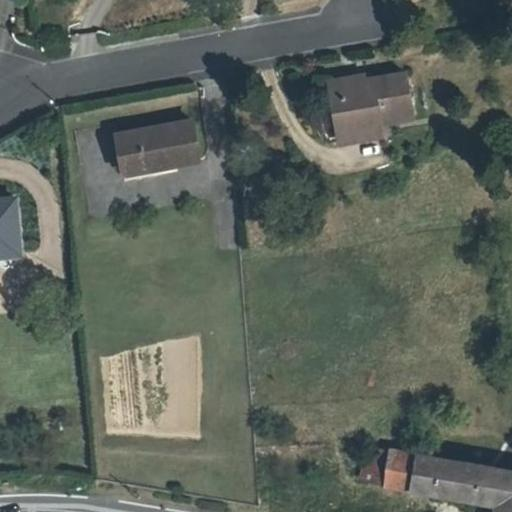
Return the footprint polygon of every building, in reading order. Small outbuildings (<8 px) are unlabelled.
[(335,75),(343,120),(384,114),(416,109),(408,62),(335,75)] [(122,129),(128,159),(155,153),(157,160),(200,151),(192,114),(122,129)] [(386,129),(384,114),(343,120),(345,136),(386,129)] [(129,166),(157,160),(155,153),(128,159),(129,166)] [(0,195),(0,262),(4,262),(5,248),(26,247),(23,194),(0,195)] [(511,511),(511,470),(408,450),(405,493),(443,499),(486,507),(485,511),(511,511)] [(361,454),(360,479),(378,480),(378,455),(361,454)]
